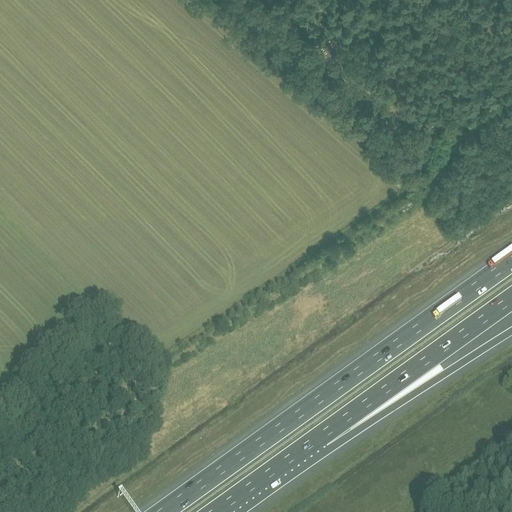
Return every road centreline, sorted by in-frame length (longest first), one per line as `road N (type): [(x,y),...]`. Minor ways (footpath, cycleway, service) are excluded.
road 1 (motorway): [(511,260),(162,511)]
road 2 (motorway): [(320,436),(511,298)]
road 3 (motorway): [(320,436),(511,330)]
road 4 (motorway): [(214,511),(320,436)]
